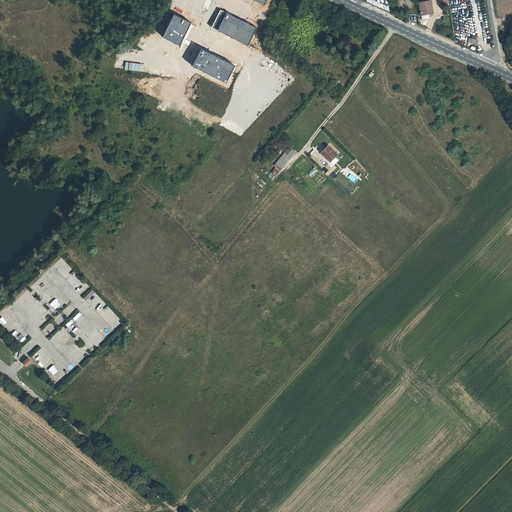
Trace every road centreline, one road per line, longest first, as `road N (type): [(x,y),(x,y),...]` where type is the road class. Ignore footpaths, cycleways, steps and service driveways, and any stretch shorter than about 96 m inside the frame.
road 1 (track): [(394,26),(341,104),(225,240),(205,238),(140,175)]
road 2 (primary): [(493,72),(340,0)]
road 3 (track): [(176,511),(75,433)]
